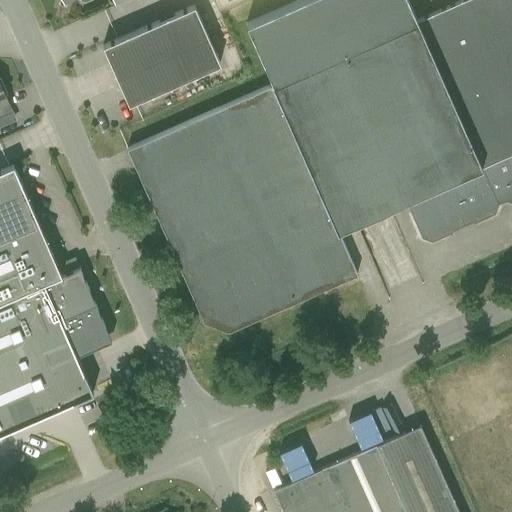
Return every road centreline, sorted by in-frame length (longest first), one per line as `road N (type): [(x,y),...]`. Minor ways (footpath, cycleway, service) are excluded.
road 1 (unclassified): [(203,442),(11,0)]
road 2 (unclassified): [(203,442),(511,308)]
road 3 (unclassified): [(52,511),(203,442)]
